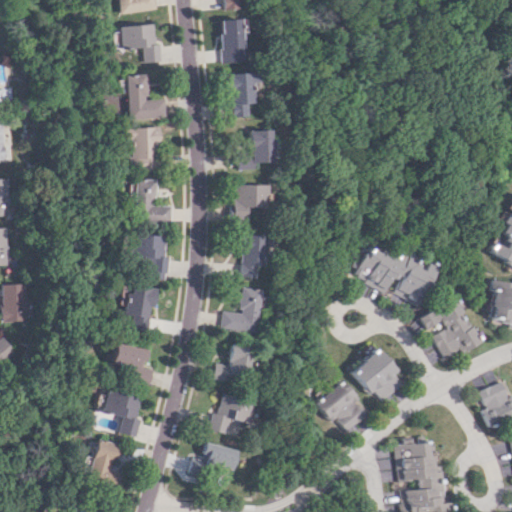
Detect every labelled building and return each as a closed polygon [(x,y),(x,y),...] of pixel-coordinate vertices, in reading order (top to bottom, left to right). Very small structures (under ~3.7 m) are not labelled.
[(118,0),(119,13),(156,9),(155,0),(118,0)] [(222,0),(222,8),(247,7),(246,0),(222,0)] [(244,61),(243,32),(248,31),(247,18),(220,19),(221,62),(244,61)] [(119,25),(120,48),(142,47),(143,62),(157,61),(156,23),(119,25)] [(231,117),(248,115),(247,103),(253,103),(250,72),(223,74),(224,90),(229,90),(231,117)] [(128,118),(161,116),(160,98),(148,98),(146,73),(126,74),(128,118)] [(124,127),(124,139),(129,139),(129,170),(157,169),(157,127),(124,127)] [(247,130),(248,152),(237,153),(237,169),(253,168),(253,162),(272,161),(271,129),(247,130)] [(9,178),(0,178),(0,215),(10,215),(9,178)] [(170,205),(155,205),(154,178),(134,178),(134,221),(170,221),(170,205)] [(232,222),(246,222),(246,207),(267,207),(267,184),(231,184),(232,222)] [(511,264),(511,206),(498,233),(499,234),(489,252),(511,264)] [(8,227),(0,227),(0,264),(9,264),(8,227)] [(255,265),(261,265),(262,234),(240,234),(239,277),(255,278),(255,265)] [(352,275),(384,292),(390,277),(399,278),(392,293),(418,305),(436,266),(426,262),(423,270),(416,267),(417,257),(411,254),(399,253),(384,251),(379,249),(364,247),(352,275)] [(511,281),(489,278),(487,289),(493,290),(488,320),(511,323),(511,281)] [(2,283),(3,322),(29,321),(28,283),(2,283)] [(156,288),(130,284),(123,326),(144,329),(148,305),(153,306),(156,288)] [(220,310),(218,328),(256,332),(260,288),(239,286),(237,312),(220,310)] [(442,359),(477,342),(455,297),(417,316),(423,329),(439,321),(443,328),(430,335),(442,359)] [(0,339),(0,365),(17,357),(6,336),(0,339)] [(145,349),(114,342),(109,365),(126,368),(124,378),(147,384),(151,369),(142,367),(145,349)] [(210,376),(242,383),(249,347),(228,342),(224,364),(212,361),(210,376)] [(399,383),(390,373),(395,370),(375,347),(348,372),(367,393),(370,390),(379,400),(399,383)] [(355,397),(339,379),(314,402),(342,432),(363,413),(351,401),(355,397)] [(475,389),(480,408),(478,408),(483,424),(511,414),(511,399),(510,394),(503,397),(499,382),(475,389)] [(139,398),(107,389),(101,411),(121,416),(117,432),(134,436),(138,418),(134,417),(139,398)] [(205,429),(223,433),(226,418),(246,422),(251,400),(219,393),(215,412),(209,411),(205,429)] [(119,471),(111,469),(117,443),(94,438),(84,482),(115,488),(119,471)] [(188,465),(227,475),(234,449),(202,441),(198,458),(190,456),(188,465)] [(392,441),(391,480),(411,480),(411,489),(395,488),(394,511),(409,511),(408,511),(436,511),(438,466),(429,466),(430,443),(392,441)]
